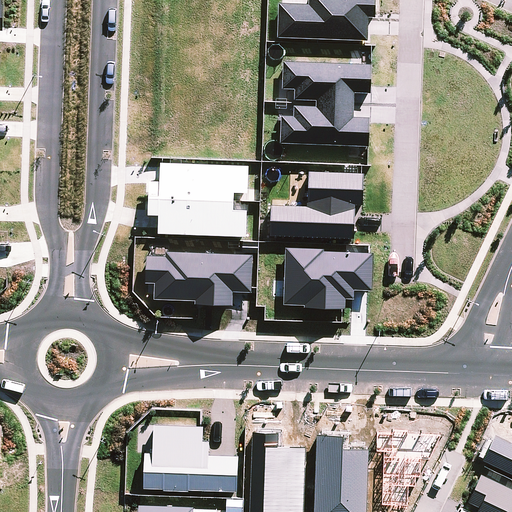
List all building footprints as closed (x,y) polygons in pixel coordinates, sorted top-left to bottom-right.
[(278,2),(277,37),(368,40),(369,16),(375,16),(375,0),(306,0),(307,3),(278,2)] [(292,113),(281,113),(280,142),(368,146),(369,116),(354,116),(355,92),(370,92),(371,63),(283,60),(282,87),(295,88),(294,98),(315,98),(315,105),(293,104),(292,113)] [(158,213),(157,232),(246,235),(247,208),(234,207),(234,191),(248,191),(248,163),(155,160),(155,179),(148,179),(147,212),(158,213)] [(362,203),(363,172),(308,170),(306,204),(271,203),(270,234),(354,238),(355,203),(362,203)] [(145,280),(154,281),(153,298),(232,303),(233,289),(251,290),(253,255),(164,249),(164,255),(147,253),(145,280)] [(237,490),(237,454),(209,453),(209,439),(203,438),(203,425),(140,423),(139,451),(145,451),(144,488),(237,490)] [(483,509),(481,511),(511,511),(511,486),(482,472),(468,501),(483,509)] [(193,511),(194,506),(138,503),(137,511),(193,511)]
